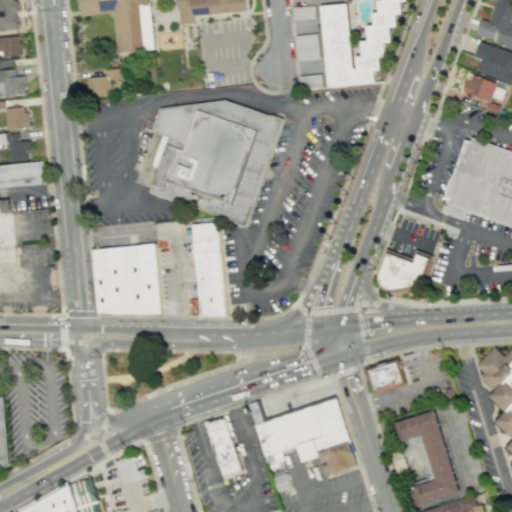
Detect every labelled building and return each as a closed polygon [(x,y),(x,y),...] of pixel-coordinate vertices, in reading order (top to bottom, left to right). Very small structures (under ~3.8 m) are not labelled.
[(0,0),(0,29),(17,29),(16,0),(0,0)] [(78,0),(80,15),(112,12),(116,52),(153,48),(147,0),(78,0)] [(176,0),(246,0),(248,10),(193,15),(194,22),(180,23),(178,9),(177,9),(176,0)] [(377,0),(378,11),(371,12),(373,24),(365,25),(366,39),(360,40),(361,54),(355,55),(356,68),(353,68),(346,3),(320,6),(329,86),(374,81),(373,69),(379,68),(378,56),(384,56),(382,41),(390,40),(388,26),(396,25),(395,13),(402,13),(401,1),(407,0),(377,0)] [(511,48),(511,24),(510,24),(511,17),(511,0),(496,0),(490,21),(480,19),(475,37),(511,48)] [(313,4),(292,7),(293,20),(315,18),(313,4)] [(317,33),(294,35),(297,60),(319,58),(317,33)] [(19,35),(0,36),(0,56),(21,54),(19,35)] [(477,71),(511,83),(511,52),(479,41),(474,56),(481,58),(477,71)] [(104,75),(103,69),(119,67),(121,78),(110,79),(111,94),(96,96),(95,91),(87,92),(86,77),(104,75)] [(0,69),(0,94),(25,91),(23,75),(15,76),(13,68),(0,69)] [(320,73),(298,75),(299,88),(322,86),(320,73)] [(496,83),(469,73),(462,91),(490,101),(496,83)] [(247,229),(284,121),(225,101),(160,110),(152,133),(168,138),(149,194),(247,229)] [(6,128),(26,128),(26,107),(6,107),(6,128)] [(0,133),(0,143),(8,143),(10,161),(30,159),(28,140),(20,141),(19,132),(0,133)] [(466,138),(472,141),(473,136),(511,150),(511,226),(466,210),(450,204),(451,200),(448,199),(445,198),(466,138)] [(42,163),(0,167),(0,298),(18,297),(7,189),(44,186),(42,163)] [(191,225),(218,223),(219,240),(193,242),(191,225)] [(161,315),(98,314),(91,251),(155,244),(161,315)] [(431,254),(415,249),(412,258),(390,249),(387,248),(379,269),(377,276),(379,284),(383,289),(389,292),(396,293),(422,288),(434,256),(431,254)] [(200,315),(226,316),(219,250),(194,253),(200,315)] [(511,346),(503,356),(493,346),(476,364),(484,372),(480,376),(495,391),(490,396),(506,411),(495,421),(511,437),(503,447),(511,455),(511,465),(510,467),(511,468),(511,346)] [(365,369),(399,358),(407,384),(373,394),(365,369)] [(357,468),(334,394),(265,416),(259,398),(247,402),(269,469),(279,465),(278,461),(282,459),(279,449),(296,444),(302,461),(318,456),(325,477),(357,468)] [(0,467),(10,467),(4,397),(0,397),(0,467)] [(411,507),(459,492),(434,410),(388,424),(394,445),(418,438),(431,479),(405,487),(411,507)] [(223,482),(246,475),(229,416),(206,423),(223,482)] [(291,488),(277,492),(272,477),(286,472),(291,488)] [(17,511),(85,474),(90,477),(92,484),(97,499),(101,511),(17,511)] [(415,511),(482,511),(480,505),(475,506),(472,495),(415,511)]
